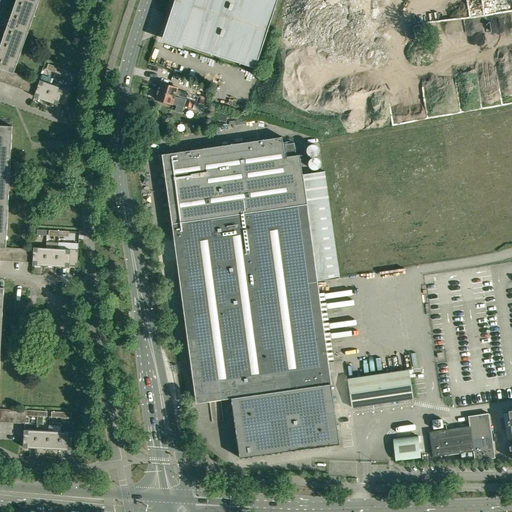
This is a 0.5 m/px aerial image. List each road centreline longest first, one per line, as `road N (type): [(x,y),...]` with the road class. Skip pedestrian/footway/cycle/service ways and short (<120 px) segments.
road 1 (secondary): [(189,500),(119,174)]
road 2 (secondary): [(119,174),(167,499)]
road 3 (secondary): [(511,502),(189,500)]
road 4 (secondary): [(119,174),(120,93),(147,0)]
road 5 (secondary): [(167,499),(0,490)]
